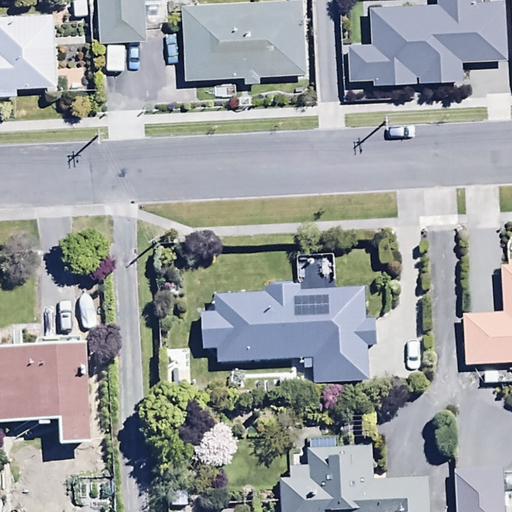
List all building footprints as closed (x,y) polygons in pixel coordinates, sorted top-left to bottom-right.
[(151,0),(109,0),(111,43),(153,41),(151,0)] [(304,2),(184,7),(187,79),(307,74),(304,2)] [(0,105),(19,105),(19,97),(47,96),(47,100),(80,99),(79,73),(56,74),(54,24),(0,26),(0,105)] [(511,268),(508,268),(508,273),(502,274),(505,320),(464,322),(466,373),(511,370),(511,268)] [(366,296),(302,298),(301,289),(269,290),(269,299),(217,301),(217,319),(204,320),(205,358),(218,357),(219,370),(304,368),(304,375),(313,374),(313,391),(368,389),(367,353),(377,352),(376,328),(367,329),(366,296)] [(0,431),(65,430),(65,457),(94,456),(92,355),(0,356),(0,431)] [(310,448),(311,473),(290,474),(290,488),(281,488),(281,511),(429,511),(429,486),(373,489),(371,456),(336,457),(336,447),(310,448)] [(503,511),(502,476),(457,477),(458,511),(503,511)]
